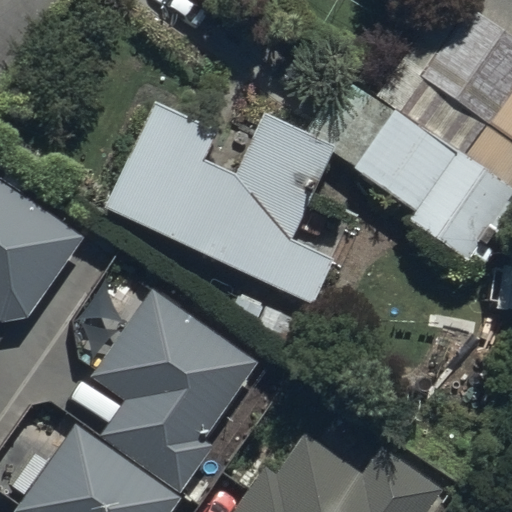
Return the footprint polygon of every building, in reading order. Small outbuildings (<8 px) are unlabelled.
[(386,118),(511,204),(511,53),(462,17),(386,118)] [(148,118),(100,222),(306,316),(327,272),(286,253),(328,162),(257,130),(229,191),(197,177),(210,147),(148,118)] [(511,204),(386,118),(347,174),(413,219),(404,232),(465,273),(511,204)] [(0,331),(20,329),(78,247),(0,191),(0,331)] [(122,404),(91,449),(70,434),(15,511),(172,511),(210,458),(196,449),(250,372),(145,300),(89,381),(122,404)] [(357,484),(297,443),(271,481),(260,473),(233,511),(427,511),(435,501),(374,459),(357,484)]
